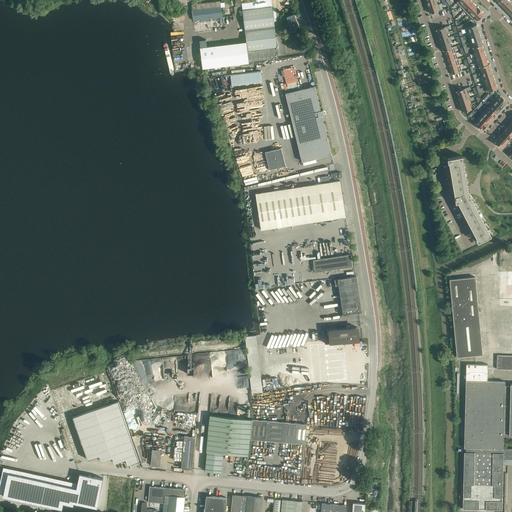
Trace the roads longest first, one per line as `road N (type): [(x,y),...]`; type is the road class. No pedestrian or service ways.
road 1 (unclassified): [(196,480),(338,492),(361,467),(372,393),(371,316),(343,147),(299,0)]
road 2 (residential): [(470,127),(459,147),(437,155),(446,202),(469,247)]
road 3 (residential): [(419,0),(459,116),(470,127)]
road 4 (unknown): [(319,57),(264,72),(277,142)]
